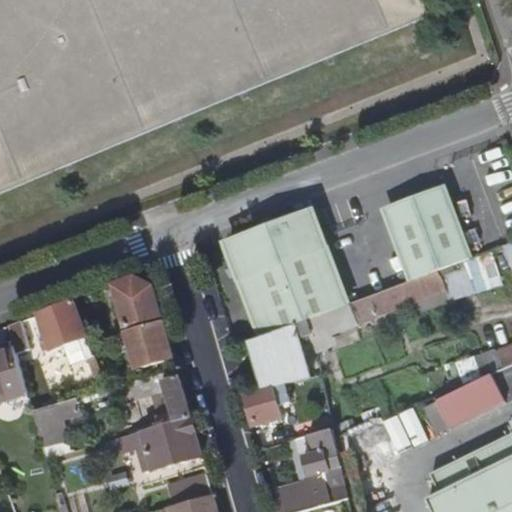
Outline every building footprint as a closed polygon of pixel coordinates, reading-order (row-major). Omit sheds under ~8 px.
[(0,0),(0,194),(433,17),(427,0),(0,0)] [(390,210),(416,280),(441,271),(472,259),(446,189),(390,210)] [(231,244),(266,337),(298,325),(312,320),(350,305),(315,212),(231,244)] [(493,259),(443,277),(441,271),(416,280),(350,305),(312,320),(316,339),(447,289),(450,297),(463,293),(470,311),(489,304),(483,285),(500,279),(493,259)] [(118,287),(130,327),(164,317),(156,287),(138,279),(118,287)] [(41,316),(51,341),(45,343),(49,353),(83,341),(90,359),(97,357),(76,302),(41,316)] [(17,347),(19,354),(32,350),(25,322),(12,327),(17,347)] [(130,332),(141,369),(176,359),(166,322),(130,332)] [(255,341),(269,390),(289,384),(314,377),(298,325),(266,337),(255,341)] [(0,351),(0,403),(30,395),(19,354),(17,347),(0,351)] [(511,348),(452,374),(457,387),(511,364),(511,348)] [(441,401),(454,428),(508,401),(495,375),(441,401)] [(115,389),(120,403),(160,391),(156,377),(115,389)] [(165,382),(175,415),(159,420),(159,422),(144,426),(145,432),(194,418),(182,377),(165,382)] [(250,396),(258,426),(284,418),(282,407),(294,403),(289,384),(269,390),(250,396)] [(35,412),(39,426),(52,422),(83,413),(80,399),(35,412)] [(145,432),(156,470),(205,457),(194,418),(145,432)] [(39,426),(49,461),(62,457),(52,422),(39,426)] [(310,458),(315,475),(334,469),(329,452),(340,449),(338,438),(336,428),(301,439),(307,459),(310,458)] [(432,499),(438,511),(511,511),(511,436),(435,474),(444,493),(432,499)] [(278,493),(283,511),(301,511),(351,497),(348,484),(330,490),(327,478),(278,493)] [(155,511),(220,511),(216,495),(155,511)]
